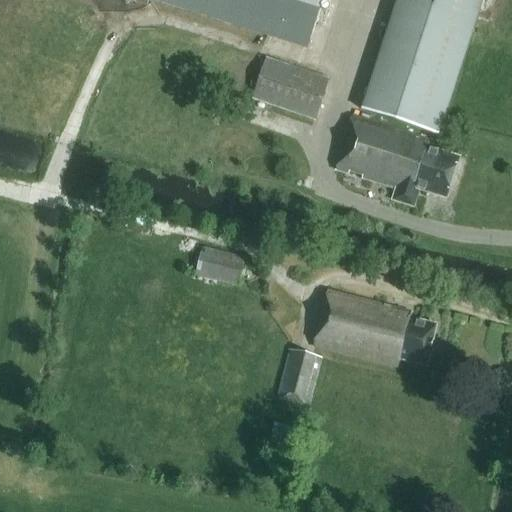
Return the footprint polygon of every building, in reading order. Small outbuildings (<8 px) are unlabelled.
[(149,0),(306,49),(321,0),(149,0)] [(397,0),(361,111),(438,136),(483,0),(397,0)] [(315,122),(329,80),(266,58),(251,100),(315,122)] [(438,143),(365,120),(354,116),(348,135),(353,136),(348,153),(342,151),(336,170),(397,189),(392,200),(413,209),(420,191),(447,199),(459,160),(435,152),(438,143)] [(195,276),(238,287),(245,259),(202,248),(195,276)] [(390,309),(384,307),(384,305),(329,291),(316,348),(398,367),(400,361),(427,367),(436,326),(410,319),(412,312),(390,306),(390,309)] [(278,398),(310,406),(322,359),(291,351),(278,398)] [(302,431),(274,424),(268,450),(296,457),(302,431)]
